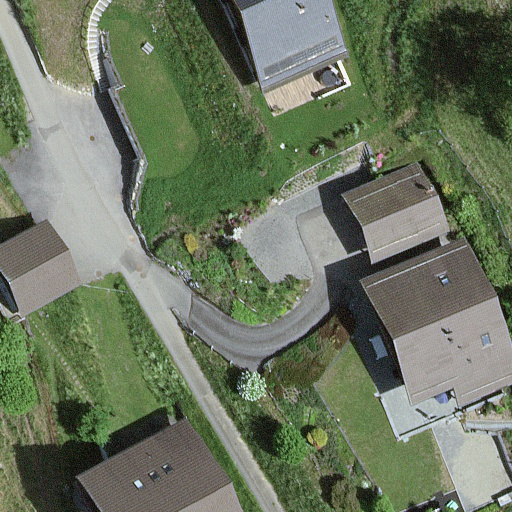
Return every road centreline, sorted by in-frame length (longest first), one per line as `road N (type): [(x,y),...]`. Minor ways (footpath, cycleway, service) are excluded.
road 1 (unclassified): [(0,11),(59,141),(160,319)]
road 2 (track): [(160,319),(272,511)]
